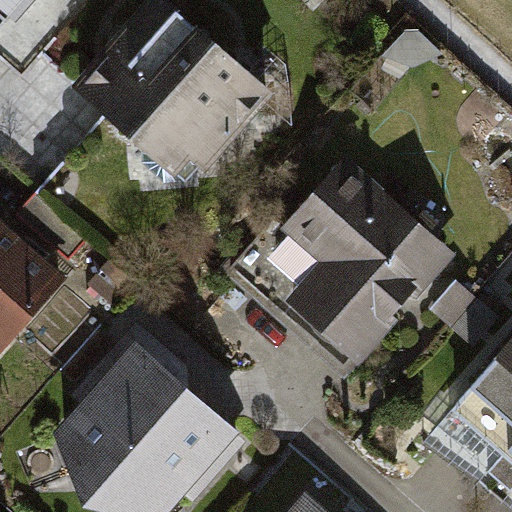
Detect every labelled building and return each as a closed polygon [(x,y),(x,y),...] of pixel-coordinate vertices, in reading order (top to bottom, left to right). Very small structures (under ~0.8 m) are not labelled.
[(0,0),(0,15),(30,42),(66,0),(0,0)] [(269,107),(159,9),(71,106),(181,205),(269,107)] [(464,262),(337,157),(235,281),(362,386),(464,262)] [(0,356),(61,291),(0,235),(0,356)] [(474,296),(449,316),(474,347),(499,327),(474,296)] [(511,340),(455,412),(511,456),(511,340)] [(183,511),(241,445),(139,357),(36,475),(78,511),(183,511)] [(345,511),(313,486),(290,511),(345,511)]
